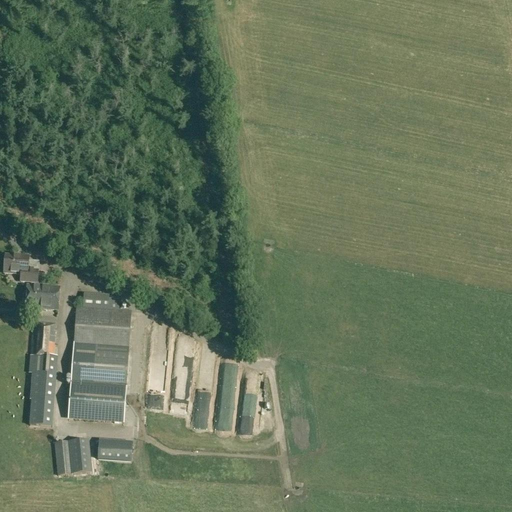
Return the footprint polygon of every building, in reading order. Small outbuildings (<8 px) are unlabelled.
[(5,257),(4,275),(21,276),(21,283),(37,284),(38,272),(28,271),(29,258),(5,257)] [(39,310),(57,311),(59,311),(60,289),(28,287),(27,294),(25,295),(25,301),(27,302),(26,309),(33,310),(34,312),(38,312),(39,310)] [(107,310),(108,300),(108,296),(83,294),(82,308),(76,308),(67,421),(121,426),(131,312),(118,311),(107,310)] [(57,325),(34,323),(31,358),(49,359),(49,358),(54,358),(57,325)] [(155,357),(157,358),(157,368),(170,368),(171,340),(155,340),(155,357)] [(49,359),(31,358),(29,375),(32,376),(56,378),(57,358),(54,358),(49,358),(49,359)] [(197,415),(211,417),(217,365),(204,364),(197,415)] [(54,403),(56,378),(32,376),(30,401),(32,401),(54,403)] [(155,408),(165,408),(164,379),(154,380),(155,408)] [(173,412),(188,413),(191,387),(175,386),(173,412)] [(236,392),(222,392),(221,418),(236,419),(236,392)] [(255,424),(256,395),(245,395),(244,423),(255,424)] [(297,413),(295,397),(287,398),(288,414),(297,413)] [(54,403),(32,401),(30,426),(52,428),(54,403)] [(89,441),(69,443),(72,475),(92,473),(89,441)] [(58,476),(72,475),(69,443),(55,444),(58,476)]
